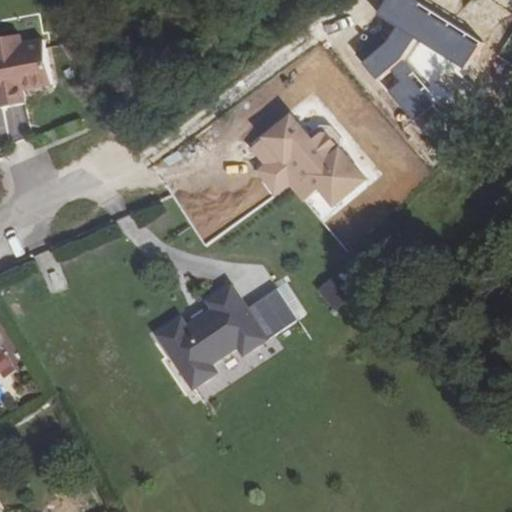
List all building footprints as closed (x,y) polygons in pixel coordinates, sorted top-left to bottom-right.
[(481,44),(415,0),(387,0),(379,12),(464,69),(481,44)] [(22,34),(0,38),(0,97),(2,108),(27,103),(25,89),(54,83),(45,40),(24,44),(22,34)] [(442,104),(415,73),(392,92),(419,124),(442,104)] [(321,186),(335,204),(367,177),(343,148),(344,137),(334,125),(323,123),(310,135),(291,113),(256,142),(270,156),(268,170),(269,171),(264,175),(278,193),(291,182),(306,199),(321,186)] [(246,351),(272,335),(238,279),(212,294),(217,303),(192,318),(186,309),(161,324),(194,381),(220,366),(215,357),(241,342),(246,351)] [(0,375),(4,380),(19,365),(0,344),(0,375)]
